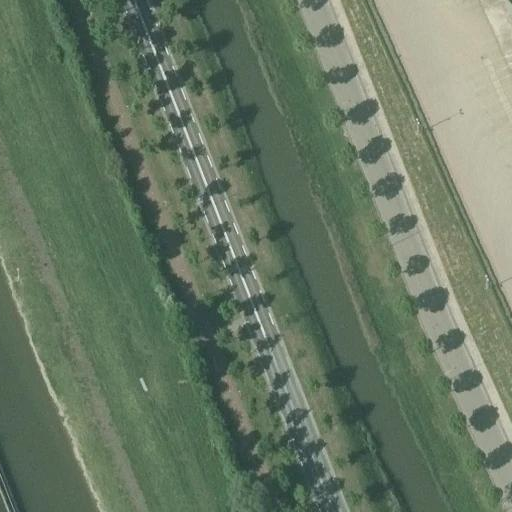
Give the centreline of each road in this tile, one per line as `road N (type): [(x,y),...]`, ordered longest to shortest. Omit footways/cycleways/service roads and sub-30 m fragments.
road 1 (tertiary): [(329,511),(130,0)]
road 2 (unclassified): [(511,492),(430,311),(309,0)]
